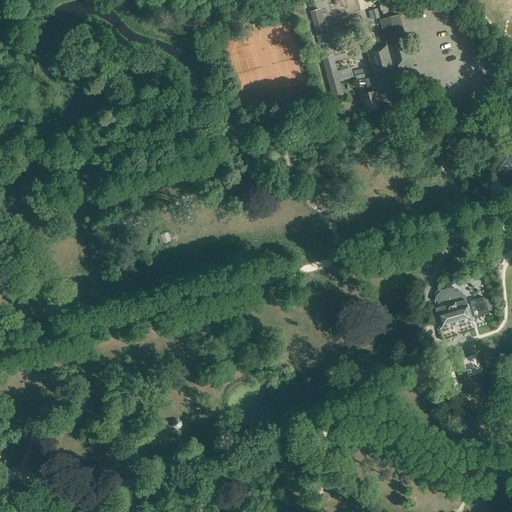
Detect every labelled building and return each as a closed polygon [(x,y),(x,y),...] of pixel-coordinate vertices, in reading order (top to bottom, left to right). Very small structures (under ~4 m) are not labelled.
[(396,6),(394,0),(380,0),(378,1),(381,11),(396,6)] [(371,20),(380,17),(377,8),(368,11),(371,20)] [(320,9),(310,12),(317,37),(326,35),(320,9)] [(386,45),(405,39),(398,15),(379,21),(382,32),(384,36),(386,45)] [(412,66),(410,57),(405,39),(386,45),(386,46),(393,71),(412,66)] [(386,46),(370,50),(366,51),(373,76),(393,71),(386,46)] [(342,95),(333,63),(332,57),(323,59),(333,97),(342,95)] [(361,71),(353,73),(355,81),(363,79),(361,71)] [(365,84),(364,79),(354,82),(356,87),(365,84)] [(373,92),(364,95),(362,89),(357,90),(361,102),(363,101),(367,113),(378,110),(373,92)] [(511,165),(511,161),(511,155),(506,151),(499,156),(501,165),(511,165)] [(458,284),(463,279),(460,276),(455,281),(458,284)] [(468,308),(468,307),(467,305),(465,300),(464,300),(463,296),(457,290),(449,288),(441,291),(435,296),(434,301),(437,301),(436,304),(437,308),(434,309),(435,314),(439,329),(471,320),(471,318),(488,313),(483,297),(469,301),(471,307),(468,308)] [(185,425),(184,422),(183,420),(182,419),(179,417),(176,417),(173,418),(171,420),(170,422),(169,425),(170,428),(171,430),(173,431),(174,432),(176,433),(180,432),(182,431),(184,429),(185,425)]
